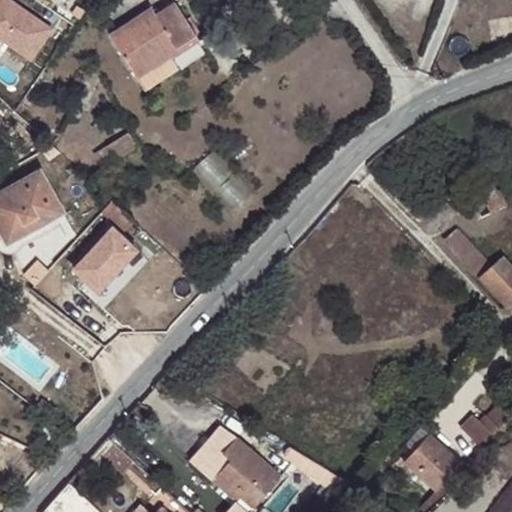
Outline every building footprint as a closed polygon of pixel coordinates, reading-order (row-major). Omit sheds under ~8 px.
[(0,0),(0,36),(29,56),(49,28),(9,0),(0,0)] [(170,52),(196,34),(176,1),(156,13),(151,6),(109,35),(113,40),(140,78),(173,56),(170,52)] [(201,40),(196,34),(170,52),(173,56),(174,58),(201,40)] [(100,68),(80,108),(90,114),(91,111),(94,115),(104,96),(100,93),(107,81),(100,68)] [(102,158),(111,172),(143,151),(135,137),(102,158)] [(199,175),(241,218),(262,198),(220,156),(199,175)] [(0,199),(0,229),(5,239),(7,242),(12,244),(18,244),(70,218),(46,174),(0,199)] [(499,198),(495,190),(491,181),(466,195),(478,218),(507,204),(503,198),(499,198)] [(499,188),(495,190),(499,198),(503,198),(504,191),(499,188)] [(78,266),(102,288),(140,249),(116,225),(78,266)] [(441,238),(478,276),(490,264),(454,225),(441,238)] [(511,300),(511,265),(501,254),(490,264),(478,276),(505,307),(511,300)] [(511,391),(484,420),(497,433),(511,418),(511,391)] [(466,425),(488,444),(495,436),(482,424),(474,417),(466,425)] [(497,433),(484,420),(482,424),(495,436),(497,433)] [(483,448),(488,444),(466,425),(463,430),(483,448)] [(417,454),(431,436),(424,430),(409,447),(417,454)] [(464,465),(431,436),(417,454),(406,466),(439,495),(464,465)] [(136,461),(109,437),(91,458),(116,481),(136,461)] [(214,481),(235,500),(250,511),(280,475),(236,437),(223,453),(231,461),(214,481)] [(471,472),(464,465),(439,495),(446,500),(471,472)] [(251,511),(250,511),(235,500),(225,511),(251,511)]
